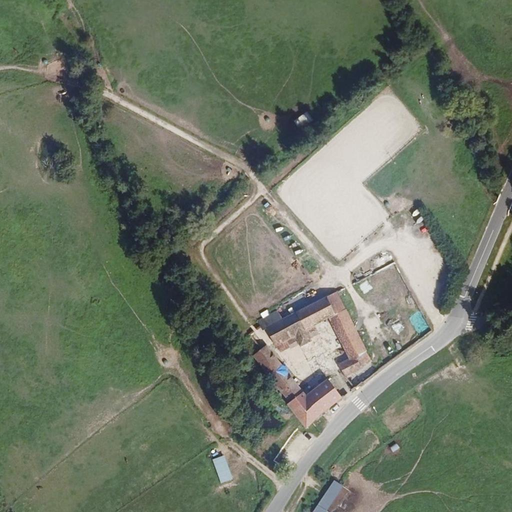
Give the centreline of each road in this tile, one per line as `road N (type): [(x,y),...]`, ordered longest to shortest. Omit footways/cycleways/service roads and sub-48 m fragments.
road 1 (track): [(255,178),(331,269),(342,271),(392,244),(448,331)]
road 2 (tertiary): [(448,331),(332,430),(274,511)]
road 3 (track): [(51,72),(237,161),(255,178)]
road 4 (tertiary): [(511,189),(448,331)]
road 5 (track): [(255,330),(281,357),(331,368),(360,404)]
